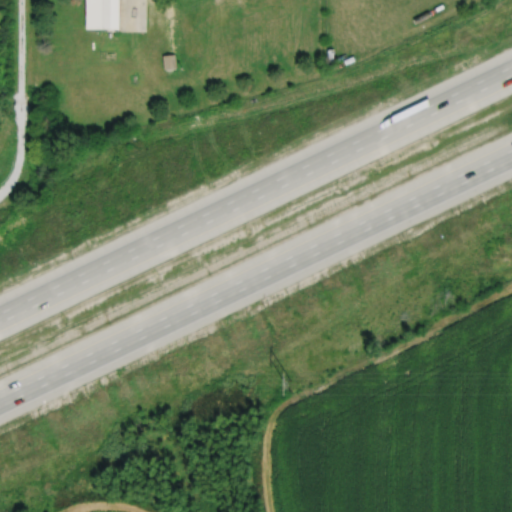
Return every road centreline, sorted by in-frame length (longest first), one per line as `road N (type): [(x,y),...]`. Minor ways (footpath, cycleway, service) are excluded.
road 1 (motorway): [(511,69),(0,316)]
road 2 (motorway): [(0,398),(511,153)]
road 3 (tertiary): [(20,0),(15,166),(0,195)]
